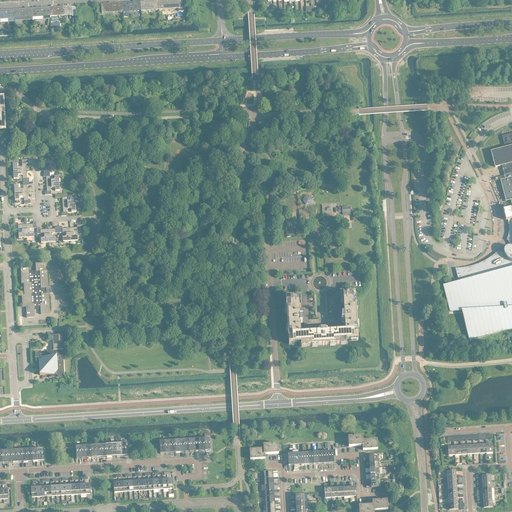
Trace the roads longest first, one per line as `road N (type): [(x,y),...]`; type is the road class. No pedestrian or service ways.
road 1 (tertiary): [(17,419),(278,403)]
road 2 (tertiary): [(415,374),(404,137)]
road 3 (tertiary): [(384,138),(404,374)]
road 4 (secondary): [(0,70),(223,56)]
road 5 (secondary): [(222,40),(0,53)]
road 6 (residential): [(17,419),(5,210)]
road 7 (residential): [(18,470),(177,461)]
road 8 (residential): [(278,403),(269,250)]
road 9 (unclassified): [(411,137),(425,151),(426,234),(446,251)]
road 10 (secondary): [(350,33),(222,40)]
road 11 (unclassified): [(446,251),(479,251),(486,206),(465,163)]
road 12 (secondary): [(223,56),(349,47)]
